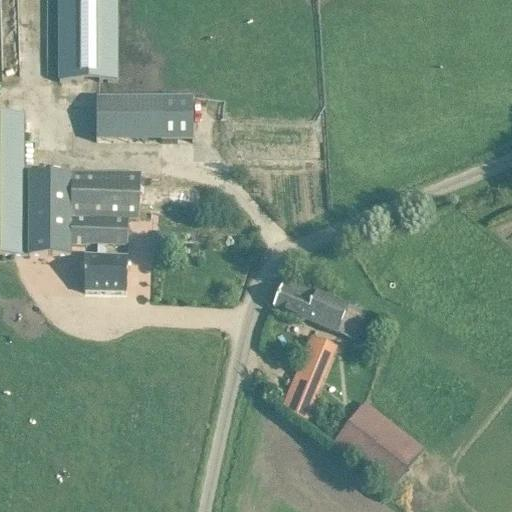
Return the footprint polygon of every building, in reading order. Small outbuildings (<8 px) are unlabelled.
[(116,0),(56,0),(58,85),(117,85),(116,0)] [(172,101),(96,102),(96,145),(172,145),(192,145),(192,101),(172,101)] [(141,177),(121,176),(29,176),(29,232),(23,232),(24,117),(0,116),(0,258),(70,259),(70,249),(86,249),(86,248),(97,248),(97,260),(83,260),(84,296),(126,297),(127,261),(106,260),(106,248),(127,249),(128,234),(130,234),(130,232),(128,232),(128,224),(138,224),(139,214),(199,215),(200,191),(140,189),(141,177)] [(180,238),(157,236),(156,255),(179,257),(180,238)] [(330,301),(331,299),(329,299),(328,301),(285,283),(282,291),(281,291),(272,311),(291,319),(354,344),(365,316),(330,301)] [(331,348),(312,340),(282,414),(300,421),(312,392),(318,395),(325,379),(319,377),(331,348)] [(422,453),(379,420),(364,407),(331,448),(347,461),(389,494),(422,453)]
